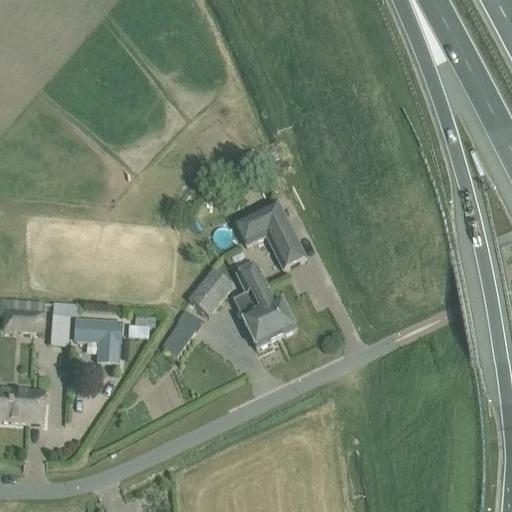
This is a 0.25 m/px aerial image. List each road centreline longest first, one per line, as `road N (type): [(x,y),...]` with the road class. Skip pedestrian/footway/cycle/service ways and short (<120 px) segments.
road 1 (motorway): [(409,0),(481,251),(511,456)]
road 2 (unclassified): [(0,490),(69,488),(128,469),(394,340)]
road 3 (motorway): [(429,0),(511,159)]
